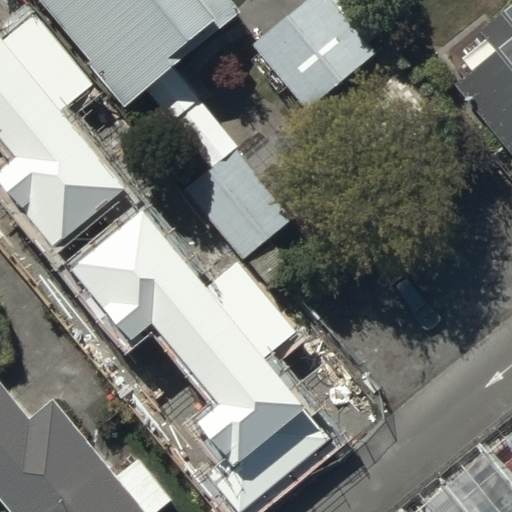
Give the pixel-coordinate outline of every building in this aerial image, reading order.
[(241,5),(236,0),(42,0),(125,102),(145,86),(209,166),(183,187),(240,257),(296,213),(172,60),(241,5)] [(380,52),(336,0),(298,0),(250,40),(309,111),(380,52)] [(471,67),(454,81),(511,151),(511,1),(479,29),(486,37),(462,57),(471,67)] [(99,153),(0,35),(0,214),(71,299),(122,258),(61,185),(99,153)] [(165,178),(131,206),(181,268),(215,240),(165,178)] [(137,455),(116,473),(52,397),(30,415),(0,379),(0,499),(10,511),(151,511),(171,495),(137,455)] [(511,511),(511,402),(378,511),(511,511)]
